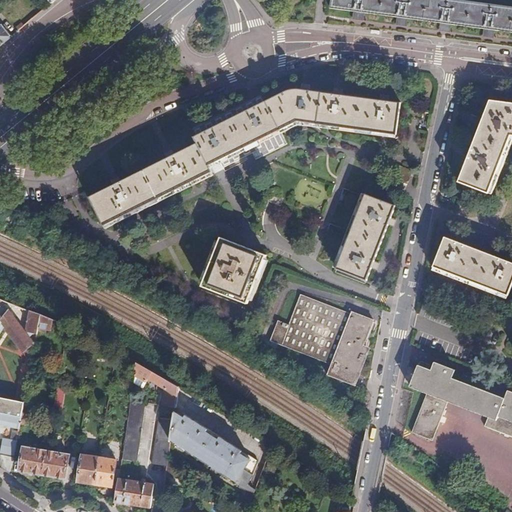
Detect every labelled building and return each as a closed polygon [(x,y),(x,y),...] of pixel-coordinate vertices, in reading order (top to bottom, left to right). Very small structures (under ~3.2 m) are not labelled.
[(511,8),(451,0),(332,0),(331,8),(354,12),(354,16),(363,17),(364,14),(397,18),(397,22),(407,23),(408,20),(441,24),(441,28),(451,29),(451,26),(485,30),(484,34),(494,36),(495,32),(511,33),(511,8)] [(0,47),(11,38),(1,26),(0,26),(0,47)] [(198,144),(90,198),(105,227),(213,173),(214,174),(253,154),(256,160),(286,144),(280,131),(297,123),(316,125),(316,128),(396,138),(400,103),(306,91),(301,90),(292,90),(284,92),(195,138),(198,144)] [(511,103),(489,100),(458,183),(489,195),(511,137),(511,103)] [(412,171),(397,165),(393,177),(408,183),(412,171)] [(395,206),(364,194),(336,269),(367,281),(395,206)] [(511,287),(511,263),(445,237),(434,268),(508,298),(511,287)] [(266,255),(221,238),(203,286),(248,304),(266,255)] [(278,319),(271,339),(331,363),(327,375),(354,386),(367,351),(366,351),(367,347),(363,345),(373,318),(352,309),(350,313),(300,293),(288,323),(278,319)] [(38,315),(31,312),(28,327),(26,326),(24,328),(23,327),(21,327),(10,312),(0,308),(0,332),(2,329),(18,349),(30,339),(27,335),(31,332),(35,333),(38,315)] [(48,319),(38,315),(35,333),(34,336),(45,338),(48,319)] [(18,349),(29,363),(33,342),(30,339),(18,349)] [(14,402),(22,403),(29,363),(23,362),(21,375),(19,375),(14,402)] [(450,401),(459,377),(454,375),(455,371),(435,363),(433,367),(420,362),(412,385),(429,392),(413,432),(434,441),(450,401)] [(177,387),(136,363),(134,376),(147,384),(149,381),(166,390),(163,408),(174,410),(177,387)] [(499,393),(459,377),(450,401),(490,417),(499,393)] [(63,390),(56,388),(53,408),(59,410),(63,390)] [(499,393),(490,417),(486,426),(511,435),(511,393),(508,392),(506,396),(499,393)] [(0,399),(0,413),(19,417),(20,413),(22,403),(14,402),(0,399)] [(129,402),(119,462),(135,464),(144,405),(129,402)] [(257,461),(174,410),(173,418),(172,423),(170,441),(244,487),(253,473),(257,461)] [(0,413),(0,425),(17,429),(17,426),(19,417),(0,413)] [(170,441),(172,423),(165,422),(159,420),(152,467),(166,469),(167,458),(170,441)] [(0,445),(0,468),(9,474),(15,442),(1,439),(0,445)] [(41,476),(45,452),(21,448),(17,471),(41,476)] [(68,456),(45,452),(41,476),(64,480),(68,456)] [(93,484),(97,459),(80,456),(76,481),(93,484)] [(167,458),(166,469),(165,478),(177,480),(179,466),(167,458)] [(115,462),(97,459),(93,484),(111,487),(112,479),(117,480),(118,471),(113,470),(115,462)] [(153,486),(117,480),(113,503),(150,509),(153,486)]
